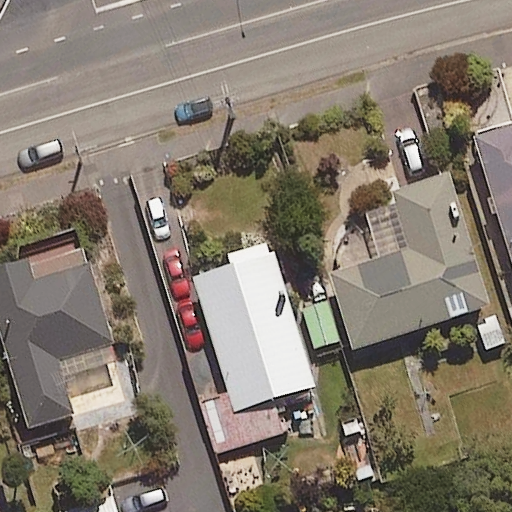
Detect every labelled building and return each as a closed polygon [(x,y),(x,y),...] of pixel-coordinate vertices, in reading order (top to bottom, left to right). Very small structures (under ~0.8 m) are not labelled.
[(511,119),(474,132),(511,248),(511,119)] [(354,344),(492,299),(449,164),(392,183),(403,218),(352,234),(360,257),(329,267),(354,344)] [(229,254),(195,267),(231,387),(236,404),(273,393),(316,381),(307,348),(295,307),(277,243),(269,245),(266,236),(258,238),(229,247),(229,254)] [(66,366),(120,350),(91,252),(38,268),(35,260),(0,270),(0,318),(33,429),(80,415),(66,366)] [(339,339),(328,297),(295,307),(307,348),(339,339)] [(481,351),(511,342),(501,307),(471,316),(481,351)] [(231,387),(198,397),(214,452),(285,428),(273,393),(236,404),(231,387)] [(0,511),(9,511),(1,477),(0,476),(0,511)] [(50,511),(123,511),(118,492),(51,511),(50,511)]
